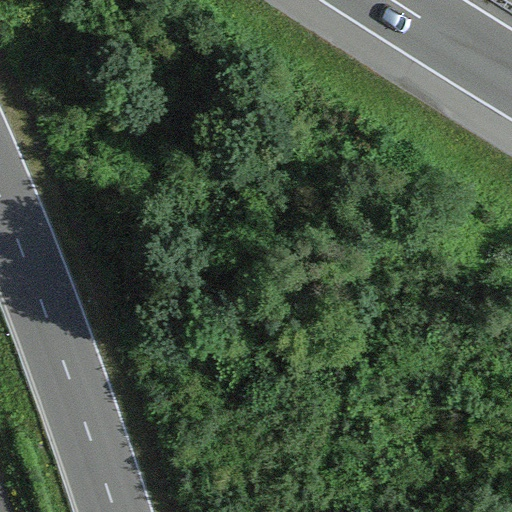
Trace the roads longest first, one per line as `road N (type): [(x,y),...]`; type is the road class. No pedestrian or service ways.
road 1 (motorway): [(0,190),(113,511)]
road 2 (motorway): [(390,0),(511,75)]
